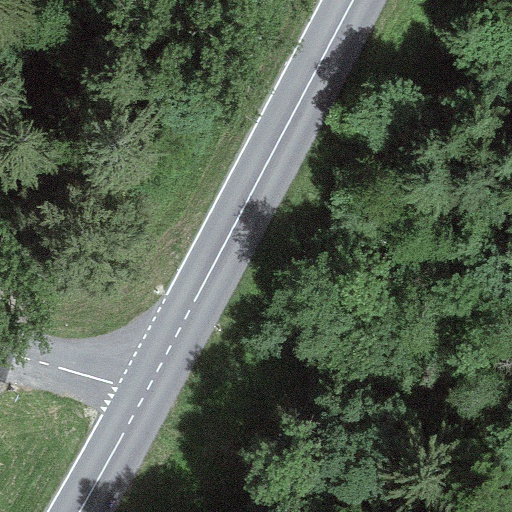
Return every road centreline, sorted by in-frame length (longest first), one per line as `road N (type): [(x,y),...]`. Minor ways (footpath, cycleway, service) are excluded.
road 1 (tertiary): [(186,345),(251,196),(355,0)]
road 2 (tertiary): [(77,511),(186,345)]
road 3 (tertiary): [(186,345),(110,369),(0,355)]
